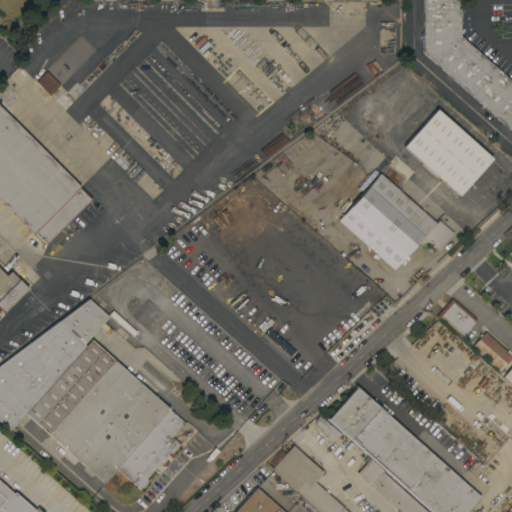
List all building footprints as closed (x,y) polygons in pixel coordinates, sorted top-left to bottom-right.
[(460,36),(511,82),(511,131),(423,53),(423,0),(457,0),(457,10),(460,10),(460,36)] [(341,116),(342,114),(339,110),(398,65),(399,67),(405,62),(420,79),(442,98),(438,102),(435,99),(436,99),(401,69),(374,90),(382,98),(384,97),(390,105),(391,108),(392,114),(391,118),(390,123),(386,127),(383,129),(379,132),(373,133),(375,136),(372,139),(416,180),(412,183),(341,116)] [(36,83),(46,72),(60,85),(50,96),(36,83)] [(0,109),(0,313),(20,293),(10,281),(89,205),(0,109)] [(492,159),(459,197),(403,148),(436,110),(492,159)] [(510,161),(507,164),(486,144),(489,141),(510,161)] [(435,223),(394,270),(338,221),(344,214),(339,209),(347,200),(353,205),(380,174),(435,223)] [(454,234),(438,252),(423,239),(439,221),(454,234)] [(247,304),(246,305),(259,316),(249,328),(212,296),(222,283),(247,304)] [(238,295),(241,291),(251,299),(248,303),(238,295)] [(184,424),(172,438),(180,445),(172,454),(170,452),(146,479),(148,482),(141,490),(117,469),(104,484),(26,414),(11,431),(0,421),(0,365),(88,299),(108,317),(103,323),(113,331),(110,334),(101,326),(84,345),(85,346),(91,340),(184,424)] [(477,321),(461,339),(436,317),(452,299),(477,321)] [(280,328),(279,329),(280,330),(279,331),(278,330),(277,332),(259,315),(262,311),(280,328)] [(511,357),(499,372),(471,347),(480,337),(479,336),(480,334),(482,336),(485,333),(511,357)] [(284,361),(294,350),(312,367),(302,378),(284,361)] [(511,386),(502,378),(503,377),(499,373),(502,371),(505,374),(511,366),(511,386)] [(480,498),(467,511),(431,511),(328,420),(356,388),(480,498)] [(333,443),(326,437),(327,436),(322,432),(323,431),(315,424),(315,421),(319,416),(340,434),(333,443)] [(320,511),(272,469),(292,446),(323,473),(314,483),(346,511),(400,511),(357,474),(367,463),(364,460),(367,457),(383,472),(382,473),(425,511),(320,511)] [(0,511),(0,482),(13,495),(15,493),(35,511),(0,511)] [(235,511),(245,501),(243,500),(248,495),(249,496),(252,493),(250,492),(254,488),(282,511),(235,511)]
